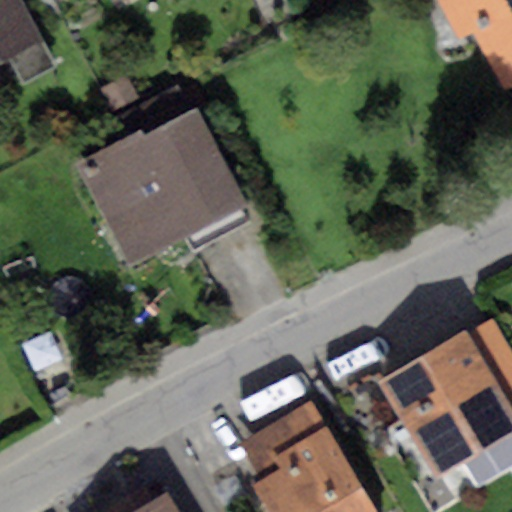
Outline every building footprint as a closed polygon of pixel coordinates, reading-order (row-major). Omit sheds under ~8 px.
[(22,0),(0,0),(0,61),(9,57),(23,84),(57,67),(22,0)] [(511,0),(438,0),(458,38),(471,31),(502,89),(511,83),(511,0)] [(126,74),(99,88),(112,111),(138,97),(126,74)] [(140,126),(77,158),(134,267),(183,242),(190,254),(249,224),(242,210),(249,207),(197,108),(145,135),(140,126)] [(511,350),(492,318),(468,332),(511,406),(511,350)] [(511,406),(468,332),(382,383),(436,476),(511,431),(511,406)] [(274,457),(326,427),(311,401),(240,442),(255,468),(274,457)] [(282,470),(255,485),(270,511),(374,511),(326,427),(274,457),(282,470)] [(176,511),(166,494),(134,511),(176,511)]
